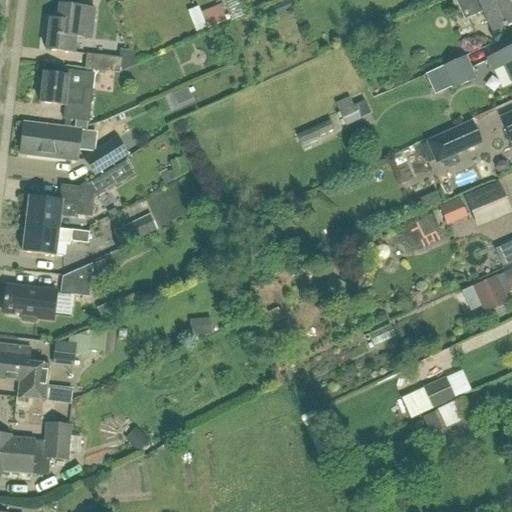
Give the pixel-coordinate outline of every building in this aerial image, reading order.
[(511,12),(506,0),(491,0),(480,5),(477,0),(454,0),(464,22),(482,14),(492,34),(511,25),(511,12)] [(91,41),(95,11),(60,7),(58,22),(50,21),(46,52),(74,55),(76,39),(91,41)] [(198,8),(188,13),(196,34),(207,29),(198,8)] [(511,50),(488,61),(493,73),(504,68),(511,86),(511,50)] [(120,75),(122,60),(86,55),(84,70),(120,75)] [(451,91),(474,81),(465,59),(426,77),(434,95),(444,90),(443,87),(448,84),(451,91)] [(87,123),(92,77),(68,74),(67,80),(43,77),(40,104),(64,107),(62,120),(87,123)] [(354,107),(340,113),(345,127),(360,120),(354,107)] [(511,115),(500,121),(510,143),(511,142),(511,143),(511,115)] [(436,165),(482,145),(472,122),(426,143),(436,165)] [(78,163),(81,132),(24,125),(21,151),(25,151),(25,156),(78,163)] [(95,177),(129,156),(118,139),(84,160),(95,177)] [(92,199),(113,186),(106,174),(85,187),(92,199)] [(477,230),(511,214),(511,213),(499,183),(463,198),(477,230)] [(25,226),(59,230),(60,218),(74,220),(74,217),(91,219),(93,207),(28,199),(25,226)] [(467,218),(459,199),(439,208),(448,227),(467,218)] [(121,248),(157,231),(150,216),(114,233),(121,248)] [(59,230),(25,226),(22,253),(56,257),(57,242),(69,244),(70,242),(87,244),(89,234),(71,231),(71,232),(59,230)] [(511,245),(496,253),(503,267),(511,263),(511,245)] [(88,298),(93,265),(63,279),(60,294),(88,298)] [(505,298),(496,278),(473,289),(482,309),(505,298)] [(41,291),(40,291),(6,287),(3,313),(20,315),(20,319),(22,322),(34,323),(37,321),(37,319),(53,320),(56,292),(41,290),(41,291)] [(191,337),(212,336),(211,320),(190,321),(191,337)] [(74,369),(76,346),(55,344),(52,366),(74,369)] [(31,349),(0,345),(0,380),(20,382),(18,398),(46,402),(50,366),(29,364),(31,349)] [(423,390),(432,410),(454,400),(445,380),(423,390)] [(444,431),(471,419),(462,399),(436,412),(444,431)] [(46,440),(67,442),(68,428),(47,427),(46,440)] [(45,459),(46,445),(34,444),(34,442),(10,441),(11,438),(0,437),(0,456),(33,460),(33,458),(45,459)] [(66,462),(67,442),(46,440),(46,445),(45,459),(33,458),(33,460),(0,456),(0,475),(7,476),(7,473),(31,475),(31,474),(48,476),(49,461),(66,462)]
